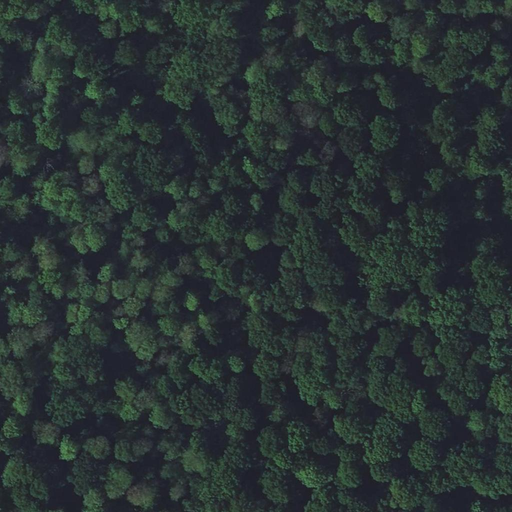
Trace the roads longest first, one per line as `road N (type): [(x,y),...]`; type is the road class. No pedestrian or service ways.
road 1 (track): [(0,304),(247,0)]
road 2 (track): [(511,240),(282,511)]
